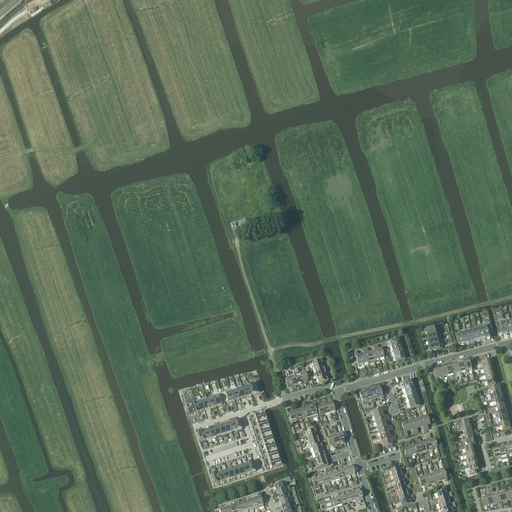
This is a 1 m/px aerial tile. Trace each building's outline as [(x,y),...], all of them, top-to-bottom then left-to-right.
[(24,0),(7,16),(0,21),(0,22),(15,10),(30,0),(24,0)] [(502,331),(503,335),(508,334),(505,322),(505,321),(504,320),(503,320),(501,320),(500,321),(499,322),(500,324),(496,325),(498,332),(502,331)] [(490,324),(482,326),(485,340),(491,338),(488,330),(491,329),(490,324)] [(427,332),(427,335),(436,333),(435,326),(434,326),(433,325),(432,325),(430,326),(430,329),(425,330),(425,333),(427,332)] [(482,326),(476,327),(480,341),(485,340),(482,326)] [(476,327),(471,329),(475,343),(480,341),(476,327)] [(466,330),(467,332),(466,333),(469,344),(475,343),(471,329),(466,330)] [(466,333),(461,334),(464,345),(469,344),(466,333)] [(459,347),(464,345),(461,334),(456,335),(459,347)] [(390,342),(391,347),(403,343),(402,341),(400,342),(399,339),(390,342)] [(403,343),(391,347),(393,352),(402,349),(401,346),(403,345),(403,343)] [(377,345),(375,346),(380,362),(381,362),(380,360),(384,358),(381,349),(379,350),(377,345)] [(380,362),(375,346),(372,347),(374,351),(371,352),(374,363),(376,363),(376,361),(378,360),(379,360),(380,362)] [(368,365),(369,365),(364,349),(362,350),(363,354),(361,355),(364,366),(365,365),(364,364),(368,363),(368,364),(368,365)] [(364,349),(369,365),(374,363),(371,352),(368,353),(367,349),(364,349)] [(394,355),(394,357),(406,354),(405,352),(403,353),(402,349),(393,352),(392,353),(393,355),(394,355)] [(363,366),(364,366),(361,355),(358,356),(357,352),(354,353),(359,367),(359,366),(363,365),(363,366)] [(406,356),(406,354),(394,357),(396,362),(405,360),(404,356),(406,356)] [(312,363),(314,369),(324,365),(324,363),(322,364),(321,360),(312,363)] [(478,365),(482,364),(483,368),(491,366),(490,360),(482,362),(478,363),(478,365)] [(468,371),(472,370),(470,362),(464,363),(466,371),(467,375),(469,375),(468,371)] [(464,363),(458,365),(460,373),(461,377),(461,379),(464,379),(462,372),(466,371),(464,363)] [(325,367),(324,365),(314,369),(316,374),(325,371),(324,368),(325,367)] [(454,375),(455,378),(461,377),(460,373),(458,365),(452,367),(454,374),(454,375)] [(455,378),(454,375),(454,374),(452,367),(446,368),(448,376),(449,380),(455,378)] [(440,370),(442,378),(443,381),(445,381),(444,377),(448,376),(446,368),(440,370)] [(438,379),(442,378),(440,370),(434,371),(435,374),(432,375),(434,381),(436,381),(437,383),(439,382),(438,379)] [(326,374),(325,371),(316,374),(314,374),(315,377),(316,376),(317,379),(328,376),(327,374),(326,374)] [(306,374),(300,375),(304,386),(306,385),(305,384),(308,383),(306,374)] [(293,378),(290,379),(293,389),(295,388),(295,387),(298,386),(295,375),(292,376),(293,378)] [(295,377),(295,375),(298,386),(302,385),(302,386),(304,386),(300,375),(295,377)] [(327,378),(328,377),(328,376),(317,379),(319,384),(328,381),(327,378)] [(292,389),(293,389),(290,379),(288,379),(287,378),(285,379),(288,389),(291,388),(292,389)] [(486,380),(482,381),(483,383),(487,382),(488,387),(496,385),(494,378),(486,380)] [(401,389),(404,389),(404,388),(413,386),(412,383),(415,382),(414,380),(400,384),(401,389)] [(256,382),(247,385),(247,386),(248,386),(251,396),(260,393),(256,382)] [(242,386),(236,388),(236,389),(240,400),(245,398),(242,388),(242,387),(242,386)] [(242,387),(242,388),(245,398),(251,396),(248,386),(247,386),(242,387)] [(494,394),(502,392),(500,386),(492,388),(492,387),(488,388),(489,391),(493,390),(494,394)] [(376,387),(374,387),(378,399),(380,398),(381,399),(383,399),(380,388),(377,389),(376,387)] [(231,391),(230,391),(234,402),(240,400),(236,389),(231,391)] [(230,390),(221,393),(224,403),(228,402),(228,403),(234,402),(230,391),(231,391),(230,390)] [(366,390),(364,391),(367,402),(370,401),(371,403),(373,403),(370,391),(366,392),(366,390)] [(418,392),(417,390),(406,394),(407,399),(416,396),(415,393),(418,392)] [(490,397),(494,396),(495,400),(503,398),(502,392),(494,394),(490,395),(490,397)] [(221,393),(212,396),(212,397),(213,397),(216,407),(222,405),(221,404),(224,403),(221,393)] [(207,399),(210,409),(216,407),(213,397),(212,397),(207,399)] [(207,398),(201,400),(204,411),(210,409),(207,399),(207,398)] [(503,398),(495,400),(491,401),(492,403),(496,402),(497,406),(505,404),(503,398)] [(201,400),(195,402),(195,403),(199,413),(204,411),(201,400)] [(419,403),(421,403),(420,400),(409,404),(410,409),(420,406),(419,403)] [(330,402),(330,403),(327,404),(330,413),(335,412),(332,401),(330,402)] [(195,403),(186,406),(189,416),(199,413),(195,403)] [(325,415),(321,404),(319,405),(320,406),(316,407),(320,419),(325,417),(325,415)] [(323,404),(321,404),(325,415),(330,413),(327,404),(324,405),(323,404)] [(505,404),(497,406),(493,407),(489,408),(490,410),(497,408),(498,412),(506,410),(505,404)] [(307,408),(304,409),(307,419),(312,417),(309,406),(307,407),(307,408)] [(311,407),(311,406),(309,406),(312,417),(313,420),(318,418),(315,406),(311,407)] [(372,413),(374,417),(383,414),(382,412),(386,410),(385,408),(371,412),(371,413),(372,413)] [(301,410),(300,409),(298,410),(302,420),(307,419),(304,409),(301,410)] [(297,411),(294,413),(297,424),(297,422),(302,420),(298,410),(297,410),(297,411)] [(495,413),(495,415),(499,414),(500,418),(508,416),(506,410),(498,412),(495,413)] [(292,426),(297,424),(294,413),(291,413),(290,412),(288,413),(291,423),(292,423),(292,426)] [(375,421),(374,421),(374,423),(389,418),(388,416),(384,417),(383,414),(374,417),(375,421)] [(422,416),(422,417),(426,431),(429,430),(427,426),(430,425),(427,416),(423,418),(422,416)] [(498,418),(499,424),(501,424),(502,424),(510,422),(508,416),(500,418),(498,418)] [(424,432),(426,431),(422,417),(421,417),(421,418),(417,419),(420,428),(422,428),(424,432)] [(375,423),(377,427),(386,425),(385,422),(389,421),(389,418),(374,423),(375,423)] [(418,434),(417,429),(420,428),(417,419),(412,421),(411,420),(416,434),(418,434)] [(239,420),(234,422),(237,431),(236,431),(237,432),(242,430),(239,420)] [(413,435),(416,434),(411,420),(410,420),(411,421),(406,423),(409,432),(412,431),(413,435)] [(461,429),(463,428),(463,429),(471,427),(470,420),(462,423),(462,422),(459,423),(461,429)] [(234,422),(228,424),(231,433),(232,433),(236,431),(237,431),(234,422)] [(502,426),(503,430),(511,428),(510,422),(502,424),(501,424),(499,424),(498,425),(495,425),(495,428),(502,426)] [(408,437),(407,432),(409,432),(406,423),(402,424),(402,423),(401,423),(401,424),(405,438),(408,437)] [(228,424),(223,425),(227,435),(232,434),(232,433),(231,433),(228,424)] [(223,425),(218,427),(221,436),(221,437),(227,435),(223,425)] [(378,432),(377,432),(378,433),(392,428),(391,426),(387,427),(386,425),(377,427),(378,432)] [(218,427),(213,428),(216,438),(216,437),(221,436),(218,427)] [(461,429),(460,429),(460,430),(460,432),(464,431),(465,434),(465,435),(473,433),(471,427),(463,429),(463,428),(461,429)] [(213,428),(208,430),(211,439),(211,441),(217,439),(216,437),(216,438),(213,428)] [(379,433),(380,438),(389,435),(388,432),(393,431),(392,428),(378,433),(378,434),(379,433)] [(208,430),(203,432),(206,441),(211,439),(208,430)] [(203,432),(197,434),(200,443),(206,441),(203,432)] [(336,433),(331,435),(335,448),(337,447),(337,446),(340,444),(337,435),(336,433)] [(463,437),(464,441),(467,440),(467,441),(475,439),(473,433),(465,435),(465,434),(461,435),(461,436),(458,437),(459,439),(463,437)] [(342,434),(337,435),(340,444),(343,443),(344,445),(346,444),(342,434)] [(431,440),(429,434),(427,435),(432,451),(433,451),(433,449),(437,448),(434,439),(431,440)] [(333,448),(335,448),(331,435),(332,437),(326,438),(329,448),(333,447),(333,448)] [(380,442),(381,443),(395,439),(394,436),(390,438),(389,435),(380,438),(381,442),(380,442)] [(427,441),(424,442),(427,451),(431,450),(431,451),(432,451),(427,435),(425,435),(427,441)] [(396,441),(395,439),(381,443),(381,444),(382,444),(383,448),(380,449),(381,451),(384,450),(383,448),(392,445),(392,443),(396,441)] [(421,443),(420,439),(417,440),(422,454),(423,454),(422,453),(427,451),(424,442),(421,443)] [(464,444),(465,447),(465,448),(473,446),(476,445),(475,439),(467,441),(467,440),(464,441),(463,441),(463,442),(461,442),(461,444),(464,444)] [(416,444),(413,445),(416,455),(420,453),(421,454),(422,454),(417,440),(415,440),(416,444)] [(409,442),(407,443),(411,457),(413,457),(412,456),(416,455),(413,445),(411,446),(409,442)] [(411,458),(411,457),(407,443),(405,444),(406,448),(403,449),(406,458),(410,456),(411,458)] [(506,448),(499,449),(501,457),(501,459),(502,459),(504,467),(505,467),(504,463),(509,461),(507,456),(508,456),(506,448)] [(501,457),(499,449),(493,451),(495,459),(496,463),(498,462),(498,460),(501,459),(501,457)] [(460,457),(467,456),(468,459),(468,460),(476,458),(474,452),(466,454),(466,453),(459,455),(460,457)] [(467,466),(469,465),(469,466),(477,464),(476,458),(468,460),(468,459),(462,461),(463,463),(466,462),(467,466)] [(253,462),(247,464),(250,473),(256,471),(253,462)] [(242,466),(245,475),(250,473),(247,464),(242,466)] [(477,474),(476,471),(479,470),(477,464),(469,466),(469,465),(467,466),(463,467),(464,467),(464,469),(466,468),(466,470),(467,469),(468,473),(470,473),(470,475),(477,474)] [(242,465),(237,466),(240,477),(245,475),(242,466),(242,465)] [(237,466),(231,468),(232,469),(235,478),(240,477),(237,466)] [(391,472),(392,476),(401,473),(400,470),(404,469),(404,467),(389,471),(390,472),(391,472)] [(232,469),(227,471),(230,480),(235,478),(232,469)] [(433,472),(434,474),(437,485),(439,484),(438,483),(442,482),(438,470),(433,472)] [(445,482),(447,481),(444,471),(441,472),(440,470),(438,470),(442,482),(445,481),(445,482)] [(221,471),(216,473),(219,483),(224,482),(221,472),(222,472),(221,471)] [(222,472),(221,472),(224,482),(230,480),(227,471),(222,472)] [(216,473),(211,475),(214,485),(219,483),(216,473)] [(401,473),(392,476),(393,480),(392,480),(393,481),(407,477),(406,475),(402,476),(401,473)] [(434,474),(428,476),(431,485),(435,484),(435,485),(437,485),(434,474)] [(425,488),(427,488),(423,477),(421,478),(420,476),(417,477),(421,488),(424,487),(425,488)] [(428,476),(423,477),(427,488),(428,487),(428,486),(431,485),(428,476)] [(315,490),(320,489),(316,477),(311,479),(314,488),(315,490)] [(394,482),(395,486),(404,483),(403,481),(407,479),(407,477),(393,481),(393,482),(394,482)] [(277,485),(275,486),(276,491),(286,488),(284,481),(277,483),(277,485)] [(396,490),(396,491),(396,492),(410,487),(409,485),(405,486),(404,483),(395,486),(396,490)] [(397,492),(398,497),(408,494),(407,491),(411,490),(410,487),(396,492),(397,492)] [(287,493),(288,493),(286,488),(276,491),(278,496),(287,493)] [(505,490),(499,491),(500,495),(502,503),(508,501),(506,494),(506,493),(505,490)] [(358,502),(355,491),(350,493),(352,501),(355,500),(356,502),(358,502)] [(437,499),(452,495),(451,493),(447,494),(446,491),(437,494),(438,499),(437,499)] [(486,499),(482,500),(484,508),(490,506),(488,498),(487,494),(487,495),(486,491),(484,492),(486,499)] [(494,497),(496,505),(496,504),(502,503),(500,495),(499,491),(497,492),(498,496),(494,497)] [(289,499),(287,493),(278,496),(280,502),(289,499)] [(343,507),(348,505),(344,494),(339,496),(342,505),(343,507)] [(399,501),(399,502),(413,498),(412,495),(408,497),(408,494),(398,497),(400,501),(399,501)] [(452,495),(437,499),(437,500),(439,500),(440,504),(449,501),(448,498),(450,498),(452,497),(452,495)] [(261,497),(256,499),(259,509),(264,507),(261,497)] [(414,500),(413,498),(399,502),(399,503),(400,503),(402,507),(411,504),(410,501),(414,500)] [(259,509),(256,499),(250,501),(253,510),(259,509)] [(281,507),(290,504),(289,499),(280,502),(281,507)] [(250,501),(245,502),(248,511),(253,510),(250,501)] [(440,504),(438,505),(439,510),(455,505),(454,503),(451,504),(450,504),(449,501),(440,504)] [(245,511),(248,511),(245,502),(240,504),(242,511),(245,511)]
